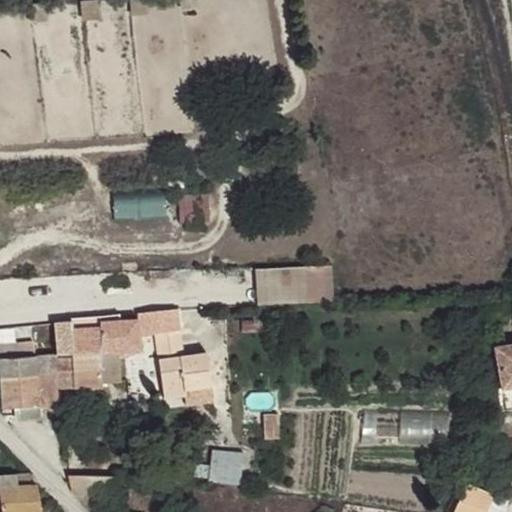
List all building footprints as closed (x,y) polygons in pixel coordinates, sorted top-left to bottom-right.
[(119,191),(119,213),(168,214),(169,192),(119,191)] [(336,264),(259,267),(261,303),(337,300),(336,264)] [(178,320),(177,310),(159,311),(121,314),(122,322),(123,327),(178,320)] [(80,354),(80,318),(71,319),(54,321),(55,341),(56,356),(57,388),(73,388),(74,401),(101,401),(100,383),(119,383),(118,354),(80,354)] [(85,323),(85,318),(80,318),(80,354),(118,354),(126,354),(124,339),(123,327),(122,322),(104,323),(85,323)] [(155,334),(180,331),(178,320),(123,327),(124,339),(155,335),(155,334)] [(210,387),(207,353),(183,356),(180,331),(155,334),(155,335),(163,399),(187,396),(186,390),(210,387)] [(57,388),(56,356),(19,358),(19,344),(0,344),(0,388),(2,409),(14,409),(40,408),(59,407),(57,388)] [(511,346),(498,349),(507,412),(511,410),(511,346)] [(186,390),(187,396),(211,393),(210,387),(186,390)] [(40,420),(40,408),(14,409),(15,420),(40,420)] [(242,454),(212,450),(210,481),(239,485),(242,454)] [(16,476),(0,476),(0,511),(38,511),(35,486),(17,486),(16,476)] [(69,477),(73,494),(116,495),(117,476),(69,477)] [(454,511),(485,511),(493,498),(468,486),(454,511)]
